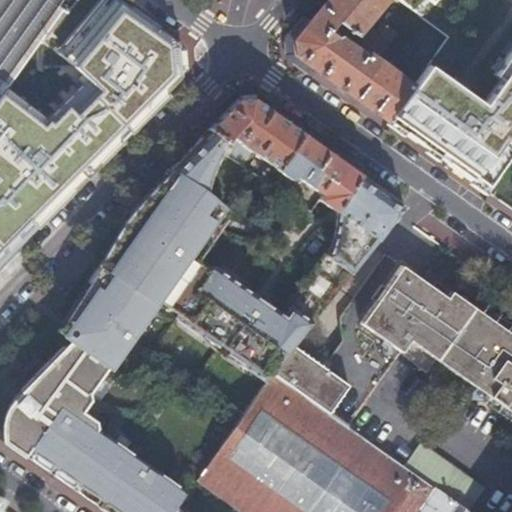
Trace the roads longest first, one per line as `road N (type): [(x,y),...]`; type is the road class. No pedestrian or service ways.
road 1 (residential): [(0,298),(240,52)]
road 2 (residential): [(511,246),(240,52)]
